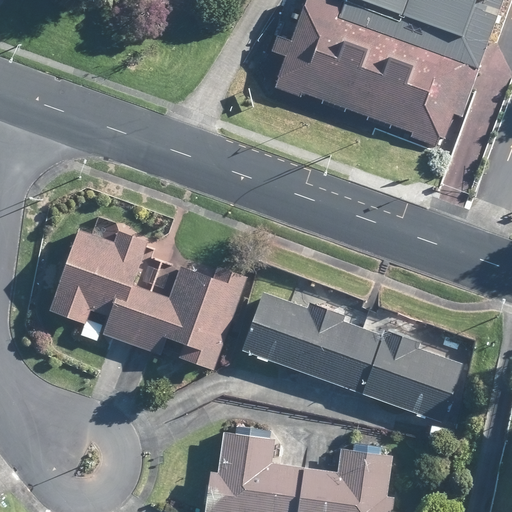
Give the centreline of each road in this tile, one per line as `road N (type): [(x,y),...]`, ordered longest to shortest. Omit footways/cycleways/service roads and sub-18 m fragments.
road 1 (residential): [(511,270),(13,93)]
road 2 (residential): [(88,461),(0,362)]
